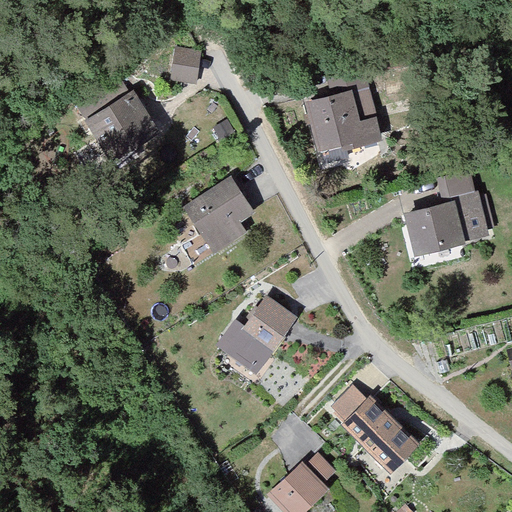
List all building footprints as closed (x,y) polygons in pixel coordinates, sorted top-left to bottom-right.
[(202,50),(176,46),(171,81),(197,84),(202,50)] [(133,88),(82,122),(111,165),(162,132),(133,88)] [(369,88),(305,102),(317,153),(379,140),(369,88)] [(231,175),(183,206),(213,251),(246,230),(239,220),(254,209),(231,175)] [(492,234),(482,191),(405,208),(414,252),(492,234)] [(266,293),(245,324),(236,317),(217,345),(257,371),(296,313),(266,293)] [(371,393),(341,423),(390,471),(419,441),(371,393)] [(298,511),(325,486),(297,458),(263,491),(284,511),(298,511)]
